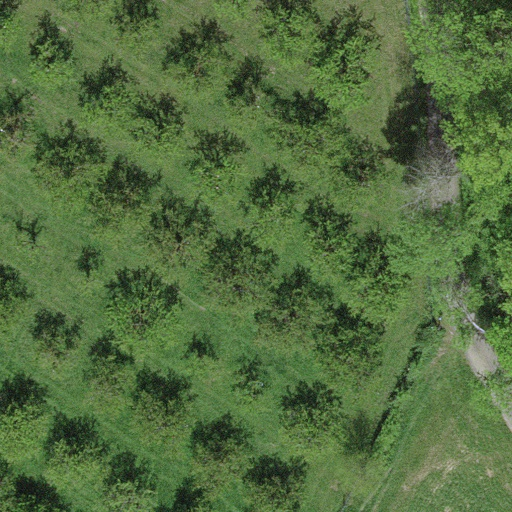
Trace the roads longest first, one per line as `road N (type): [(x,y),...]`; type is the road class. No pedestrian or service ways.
road 1 (track): [(440,0),(464,346)]
road 2 (track): [(464,346),(378,511)]
